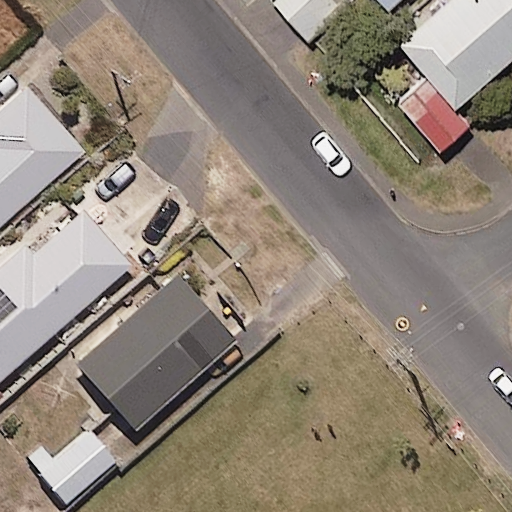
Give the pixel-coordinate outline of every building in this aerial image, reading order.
[(356,0),(274,0),(311,41),(356,0)] [(405,0),(384,0),(394,10),(405,0)] [(511,63),(511,0),(456,0),(405,46),(432,76),(402,103),(445,151),(473,126),(459,111),(511,63)] [(0,232),(83,157),(26,94),(0,118),(0,232)] [(0,384),(131,269),(83,215),(32,259),(26,252),(0,275),(0,384)] [(232,348),(175,283),(77,370),(134,434),(232,348)] [(116,464),(86,431),(37,475),(67,508),(116,464)]
